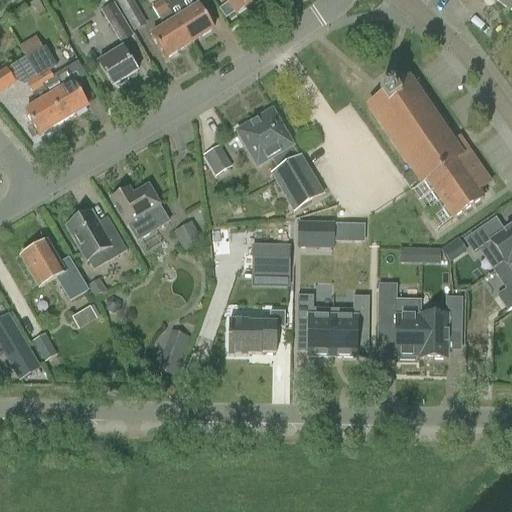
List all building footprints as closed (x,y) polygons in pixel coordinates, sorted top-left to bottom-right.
[(137,9),(131,0),(114,0),(124,16),(137,9)] [(166,0),(163,3),(190,46),(214,31),(200,8),(185,17),(174,0),(166,0)] [(256,0),(223,0),(236,17),(258,2),(256,0)] [(511,0),(496,0),(511,12),(511,11),(511,0)] [(160,20),(166,30),(151,39),(165,61),(190,46),(163,3),(152,9),(159,21),(160,20)] [(121,46),(134,38),(114,6),(101,13),(121,46)] [(88,109),(74,85),(66,72),(53,79),(50,73),(57,69),(46,49),(26,61),(31,69),(43,90),(50,100),(63,124),(88,109)] [(114,90),(138,75),(123,51),(98,66),(114,90)] [(33,96),(43,90),(31,69),(18,76),(24,86),(26,85),(33,96)] [(0,74),(0,94),(16,84),(7,70),(0,74)] [(477,193),(491,185),(466,149),(463,145),(460,141),(454,145),(410,81),(396,90),(393,86),(386,91),(380,95),(382,99),(368,110),(421,187),(428,182),(454,221),(483,201),(477,193)] [(63,124),(50,100),(25,115),(39,138),(63,124)] [(257,169),(282,155),(289,166),(273,176),(295,214),(323,198),(300,160),(272,114),(237,135),(257,169)] [(219,176),(230,170),(218,149),(207,156),(219,176)] [(126,229),(127,228),(137,245),(154,235),(169,225),(170,225),(160,208),(149,189),(133,198),(129,191),(110,203),(126,229)] [(68,229),(88,264),(102,255),(108,266),(128,254),(113,229),(103,235),(91,215),(68,229)] [(174,235),(182,250),(200,240),(191,225),(174,235)] [(313,225),(297,225),(297,248),(313,248),(313,225)] [(363,228),(351,228),(351,244),(363,245),(363,228)] [(507,265),(511,262),(511,229),(490,244),(506,267),(507,265)] [(443,249),(447,261),(470,254),(466,242),(443,249)] [(23,255),(22,260),(20,261),(39,292),(56,282),(70,304),(89,293),(69,260),(60,265),(48,244),(34,252),(31,250),(23,255)] [(252,249),(251,277),(289,278),(290,250),(252,249)] [(400,250),(400,265),(439,265),(439,249),(400,250)] [(511,262),(507,265),(511,271),(511,287),(505,292),(496,298),(507,314),(511,310),(511,262)] [(378,307),(395,308),(396,288),(379,287),(378,307)] [(297,299),(296,333),(308,333),(308,359),(332,360),(333,312),(313,311),(313,299),(297,299)] [(333,312),(332,360),(356,360),(356,334),(368,334),(369,300),(353,299),(353,312),(333,312)] [(97,322),(90,310),(72,321),(79,333),(97,322)] [(229,323),(228,358),(247,358),(248,356),(262,356),(262,355),(276,355),(277,329),(285,329),(285,313),(269,313),(269,326),(248,325),(248,324),(229,323)] [(38,371),(6,317),(0,320),(0,345),(21,381),(38,371)] [(420,319),(419,359),(419,361),(447,362),(448,318),(420,317),(420,319)] [(420,319),(395,319),(394,358),(398,358),(398,362),(415,362),(415,359),(419,359),(420,319)] [(171,333),(157,371),(176,378),(190,340),(171,333)] [(45,365),(58,358),(46,337),(33,344),(45,365)]
